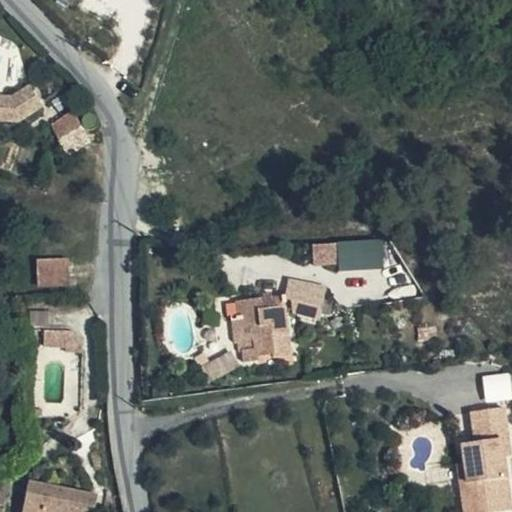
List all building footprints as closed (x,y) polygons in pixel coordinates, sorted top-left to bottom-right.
[(34,85),(16,96),(22,120),(45,105),(34,85)] [(16,96),(0,95),(0,118),(22,120),(16,96)] [(78,129),(68,113),(47,129),(56,143),(78,129)] [(88,144),(78,129),(56,143),(66,159),(88,144)] [(388,264),(386,237),(338,241),(341,268),(388,264)] [(335,268),(335,247),(310,249),(311,268),(335,268)] [(38,283),(67,281),(64,256),(36,258),(38,283)] [(320,324),(323,291),(288,285),(286,300),(281,301),(280,306),(294,308),(294,318),(320,324)] [(244,321),(233,323),(236,349),(241,349),(242,358),(245,357),(247,367),(260,366),(259,362),(273,359),(274,362),(292,360),(286,311),(275,313),(273,299),(264,300),(265,304),(243,307),(244,321)] [(231,309),(233,323),(244,321),(243,307),(231,309)] [(60,339),(60,324),(39,323),(39,338),(60,339)] [(69,325),(60,324),(60,339),(60,347),(80,348),(80,339),(69,325)] [(505,440),(511,439),(508,409),(476,414),(480,443),(467,445),(470,465),(472,483),(480,483),(484,511),(511,506),(511,491),(507,455),(505,440)] [(472,483),(470,465),(463,465),(467,511),(477,511),(484,511),(480,483),(472,483)] [(0,479),(0,504),(8,482),(0,479)] [(20,511),(93,511),(96,501),(26,484),(20,511)]
